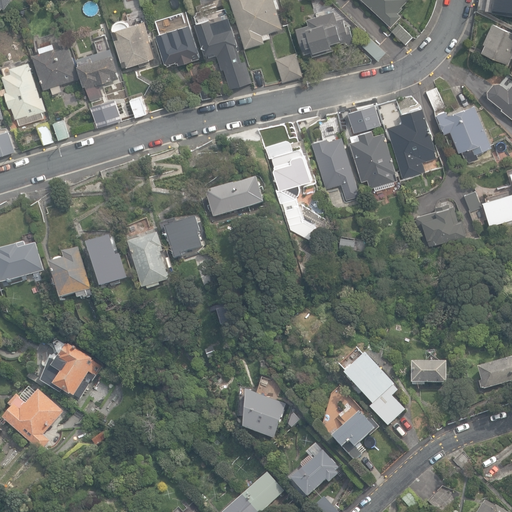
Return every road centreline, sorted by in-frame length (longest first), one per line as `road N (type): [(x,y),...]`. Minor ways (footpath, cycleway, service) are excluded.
road 1 (residential): [(0,177),(218,116),(388,82),(438,47),(455,0)]
road 2 (residential): [(367,511),(430,452),(511,420)]
